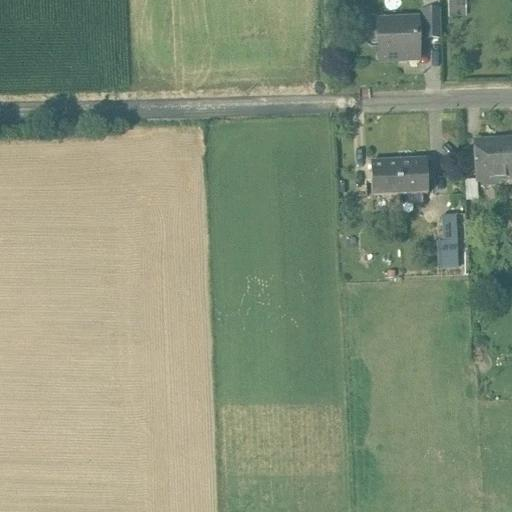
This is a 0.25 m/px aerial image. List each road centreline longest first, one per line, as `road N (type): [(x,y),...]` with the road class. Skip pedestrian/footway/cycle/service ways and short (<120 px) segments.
road 1 (unclassified): [(316,98),(0,111)]
road 2 (residential): [(511,94),(316,98)]
